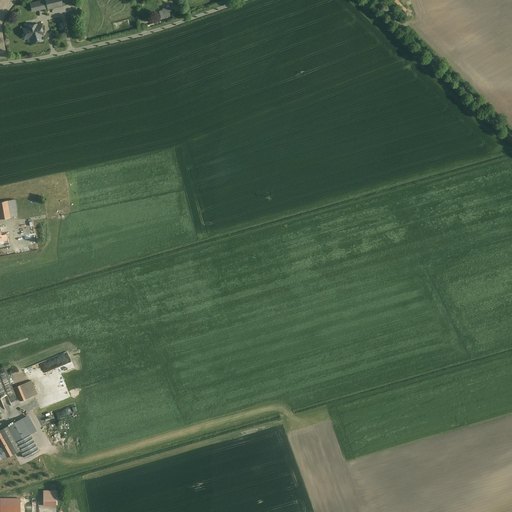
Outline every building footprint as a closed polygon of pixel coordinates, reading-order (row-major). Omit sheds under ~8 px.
[(402,14),(407,9),(397,0),(393,0),(391,3),(402,14)] [(170,16),(168,8),(159,10),(161,18),(170,16)] [(40,24),(37,25),(37,24),(26,27),(26,28),(23,29),(25,39),(30,38),(32,43),(43,41),(41,35),(43,35),(40,24)] [(0,217),(13,215),(9,197),(0,198),(0,217)] [(32,394),(27,379),(10,386),(15,400),(32,394)] [(0,389),(0,395),(3,401),(8,398),(7,395),(12,392),(9,387),(7,388),(4,389),(3,388),(0,389)] [(20,423),(9,430),(19,448),(25,460),(38,453),(29,437),(36,434),(30,423),(20,423)] [(9,430),(5,424),(0,426),(0,458),(19,448),(9,430)] [(41,490),(42,506),(55,506),(54,490),(41,490)] [(0,511),(17,511),(18,497),(0,496),(0,511)]
